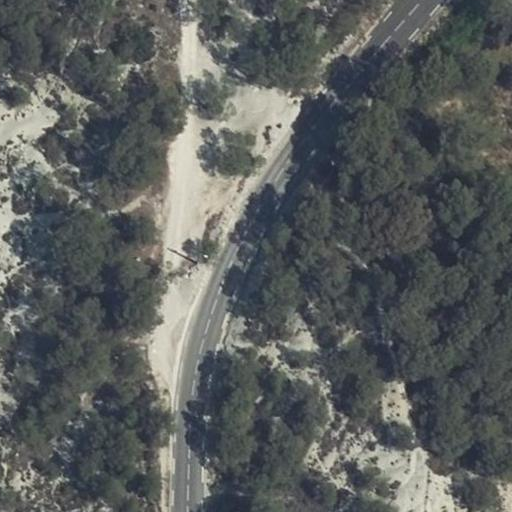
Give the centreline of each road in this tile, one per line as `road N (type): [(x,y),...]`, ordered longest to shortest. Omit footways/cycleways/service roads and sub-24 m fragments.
road 1 (tertiary): [(186,511),(189,422),(209,319),(265,199),(423,0)]
road 2 (track): [(200,363),(181,276),(186,0)]
